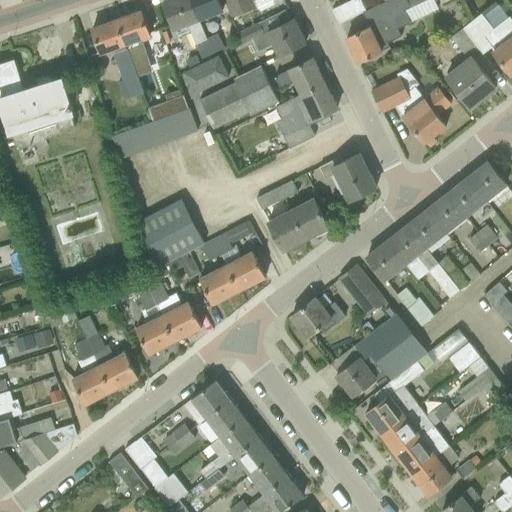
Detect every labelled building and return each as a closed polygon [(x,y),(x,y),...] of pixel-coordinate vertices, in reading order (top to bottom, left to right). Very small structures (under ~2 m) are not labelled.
[(174,29),(187,23),(203,58),(214,52),(207,39),(206,39),(197,19),(198,19),(190,0),(166,0),(163,1),(174,29)] [(218,0),(190,0),(198,19),(222,10),(218,0)] [(223,0),(225,3),(227,8),(239,3),(237,0),(223,0)] [(237,0),(239,3),(227,8),(231,17),(237,15),(264,4),(271,0),(237,0)] [(359,0),(350,0),(332,9),(339,23),(362,12),(365,11),(359,0)] [(369,26),(346,38),(358,62),(389,47),(387,42),(400,36),(397,28),(437,8),(432,0),(385,0),(365,11),(362,12),(369,26)] [(141,10),(115,19),(136,76),(145,73),(150,71),(138,39),(150,35),(141,10)] [(493,51),(511,74),(511,73),(511,19),(509,16),(493,28),(481,13),(463,27),(464,28),(480,50),(483,54),(491,47),(494,51),(493,51)] [(92,28),(99,47),(101,53),(112,49),(123,80),(117,82),(124,100),(142,94),(146,106),(147,105),(143,93),(136,76),(115,19),(92,28)] [(259,22),(237,33),(241,44),(252,39),(258,51),(273,44),(278,56),(305,42),(294,19),(264,33),(259,22)] [(446,76),(458,91),(470,107),(495,87),(471,56),(480,50),(464,28),(451,37),(468,59),(446,76)] [(217,34),(207,39),(214,52),(224,48),(217,34)] [(184,72),(194,93),(228,76),(218,56),(184,72)] [(295,82),(301,95),(325,83),(313,58),(274,76),(280,89),(295,82)] [(0,108),(3,108),(10,132),(54,118),(61,132),(76,125),(61,79),(50,83),(47,76),(36,79),(39,86),(24,91),(14,59),(0,63),(0,108)] [(234,78),(235,82),(249,111),(250,115),(277,101),(260,65),(234,78)] [(399,77),(372,90),(382,112),(395,105),(424,142),(445,126),(437,115),(450,104),(437,88),(424,98),(415,86),(414,87),(405,74),(400,78),(399,77)] [(235,82),(199,100),(213,128),(249,111),(235,82)] [(325,83),(301,95),(307,107),(293,114),(301,129),(331,115),(329,111),(337,107),(325,83)] [(169,100),(151,106),(156,120),(167,116),(178,112),(179,111),(189,108),(183,94),(182,95),(179,88),(166,93),(169,100)] [(189,108),(178,112),(186,134),(197,130),(189,108)] [(178,112),(167,116),(175,138),(186,134),(178,112)] [(167,116),(156,120),(164,142),(175,138),(167,116)] [(156,120),(145,124),(153,146),(164,142),(156,120)] [(145,124),(134,128),(142,150),(153,146),(145,124)] [(264,145),(285,135),(281,126),(259,135),(264,145)] [(130,129),(123,132),(131,154),(142,150),(134,128),(130,129)] [(123,132),(112,136),(120,158),(131,154),(123,132)] [(289,134),(266,145),(272,157),(295,145),(289,134)] [(335,159),(319,166),(325,178),(335,173),(349,200),(376,186),(359,153),(337,164),(335,159)] [(488,161),(467,177),(485,200),(506,184),(488,161)] [(467,177),(447,193),(465,216),(485,200),(467,177)] [(291,180),(279,186),(285,197),(297,191),(291,180)] [(256,198),(262,209),(285,197),(279,186),(256,198)] [(447,193),(426,209),(445,232),(465,216),(447,193)] [(314,198),(291,209),(306,238),(328,226),(314,198)] [(181,199),(138,221),(154,270),(178,258),(189,252),(202,245),(204,244),(204,243),(181,199)] [(291,209),(268,221),(283,250),(306,238),(291,209)] [(426,209),(407,225),(425,248),(445,232),(426,209)] [(218,217),(222,228),(243,220),(239,210),(218,217)] [(407,225),(387,240),(405,263),(404,264),(418,280),(429,271),(449,297),(458,290),(447,276),(437,263),(425,248),(407,225)] [(486,225),(478,231),(488,244),(496,237),(486,225)] [(488,244),(478,231),(469,238),(479,251),(488,244)] [(224,232),(213,238),(221,254),(232,248),(232,246),(224,232)] [(204,244),(202,245),(209,260),(215,257),(221,254),(213,238),(204,243),(204,244)] [(387,240),(366,256),(384,279),(404,264),(405,263),(387,240)] [(236,247),(221,255),(226,264),(239,290),(265,276),(253,251),(241,257),(236,247)] [(189,252),(178,258),(188,279),(200,273),(189,252)] [(445,256),(437,263),(447,276),(458,290),(467,284),(445,256)] [(470,262),(461,269),(471,280),(479,274),(470,262)] [(226,264),(199,278),(203,285),(212,303),(239,290),(226,264)] [(356,264),(338,279),(367,315),(385,300),(356,264)] [(154,272),(143,278),(175,340),(201,326),(189,301),(181,305),(175,292),(167,296),(158,279),(154,272)] [(136,328),(140,335),(149,353),(175,340),(143,278),(142,276),(129,280),(144,309),(140,311),(146,323),(136,328)] [(498,282),(484,296),(492,305),(503,294),(506,291),(498,282)] [(406,288),(397,295),(407,308),(416,301),(406,288)] [(511,295),(496,310),(507,321),(511,316),(511,295)] [(315,297),(291,315),(307,336),(320,326),(324,331),(345,315),(334,301),(324,309),(315,297)] [(68,301),(44,309),(50,327),(76,318),(68,301)] [(396,314),(389,307),(385,310),(391,318),(396,314)] [(391,318),(371,332),(355,344),(363,354),(336,374),(352,395),(375,378),(376,380),(386,372),(392,379),(417,360),(427,352),(396,313),(396,314),(391,318)] [(49,329),(34,334),(37,345),(38,348),(54,344),(53,340),(49,329)] [(73,379),(76,386),(85,404),(112,390),(99,366),(93,354),(105,348),(96,332),(73,344),(81,359),(78,360),(85,373),(73,379)] [(31,335),(16,340),(19,350),(35,346),(31,335)] [(466,343),(447,357),(459,373),(463,369),(468,366),(480,357),(480,356),(468,341),(466,343)] [(417,360),(392,379),(389,382),(395,390),(402,385),(434,361),(427,352),(417,360)] [(126,353),(99,366),(112,390),(138,377),(126,353)] [(480,357),(468,366),(477,377),(459,392),(466,400),(484,386),(492,380),(495,377),(480,357)] [(492,380),(484,386),(500,406),(511,397),(495,377),(492,380)] [(0,392),(14,389),(18,388),(15,378),(4,381),(3,379),(0,380),(0,392)] [(215,379),(183,404),(199,423),(206,417),(230,399),(215,379)] [(365,412),(381,433),(418,405),(402,385),(395,390),(389,395),(388,394),(365,412)] [(0,392),(0,420),(9,418),(8,416),(21,413),(17,398),(12,400),(9,390),(0,392)] [(206,417),(220,436),(221,437),(245,419),(230,399),(206,417)] [(418,405),(381,433),(396,453),(433,425),(438,422),(438,421),(451,410),(444,401),(425,415),(418,405)] [(95,405),(73,422),(81,433),(103,416),(95,405)] [(0,420),(0,446),(8,444),(54,429),(50,417),(12,429),(9,418),(0,420)] [(199,470),(206,479),(219,468),(218,467),(235,455),(235,456),(259,438),(245,419),(221,437),(220,436),(209,444),(218,456),(199,470)] [(0,446),(0,492),(1,494),(39,464),(39,465),(77,435),(73,423),(54,429),(8,444),(0,446)] [(177,440),(190,430),(184,423),(171,433),(177,440)] [(433,425),(396,453),(412,473),(435,455),(427,445),(441,435),(433,425)] [(195,437),(190,430),(177,440),(168,447),(174,454),(195,437)] [(135,441),(124,449),(140,469),(156,457),(141,437),(135,441)] [(259,438),(235,456),(249,474),(273,456),(259,438)] [(449,445),(435,455),(412,473),(428,494),(451,477),(445,468),(458,458),(449,445)] [(120,452),(108,461),(114,468),(108,473),(117,485),(123,480),(137,497),(148,488),(120,452)] [(476,455),(469,460),(457,469),(464,479),(476,470),(475,468),(482,463),(476,455)] [(249,474),(264,493),(288,475),(273,456),(249,474)] [(219,468),(206,479),(211,486),(224,476),(219,468)] [(153,487),(168,506),(179,498),(187,491),(172,473),(153,487)] [(247,506),(239,511),(259,511),(271,503),(278,511),(279,511),(303,495),(288,475),(264,493),(247,506)] [(494,500),(503,511),(511,504),(511,479),(509,475),(497,483),(504,492),(494,500)] [(481,497),(472,485),(460,495),(461,496),(441,511),(476,511),(471,504),(481,497)] [(180,511),(186,508),(179,498),(168,506),(172,511),(180,511)] [(229,508),(231,511),(239,511),(247,506),(241,499),(229,508)]
